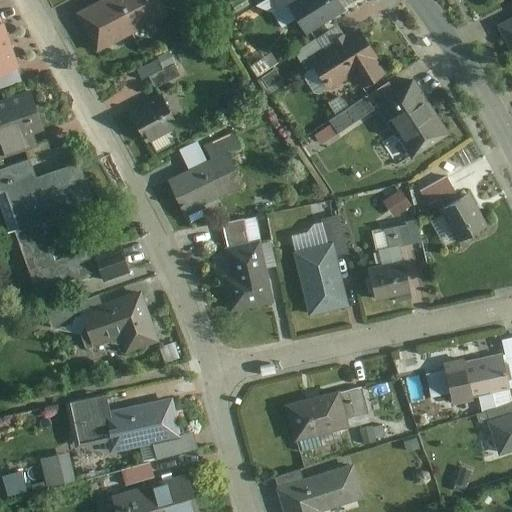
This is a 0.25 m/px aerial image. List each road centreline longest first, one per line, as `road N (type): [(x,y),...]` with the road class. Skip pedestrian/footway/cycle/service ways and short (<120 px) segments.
road 1 (residential): [(217,368),(109,127),(35,0)]
road 2 (residential): [(217,368),(511,307)]
road 3 (residential): [(511,140),(419,0)]
road 4 (residential): [(258,511),(217,368)]
